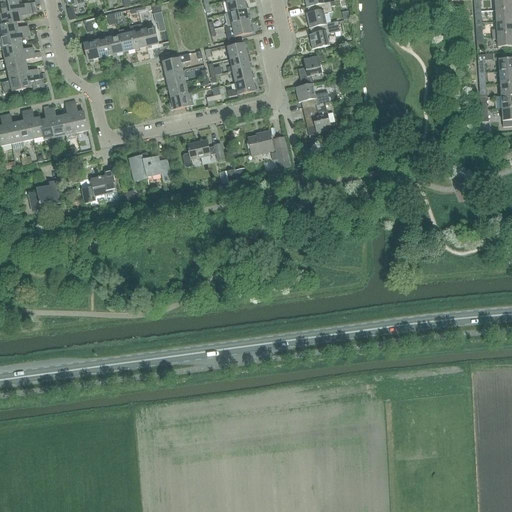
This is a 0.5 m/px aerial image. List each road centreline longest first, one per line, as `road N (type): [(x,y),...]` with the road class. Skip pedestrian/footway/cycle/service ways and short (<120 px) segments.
road 1 (primary): [(0,381),(511,314)]
road 2 (residential): [(50,0),(68,75),(92,92),(106,134),(117,139),(274,100),(271,70),(285,41),(276,0)]
